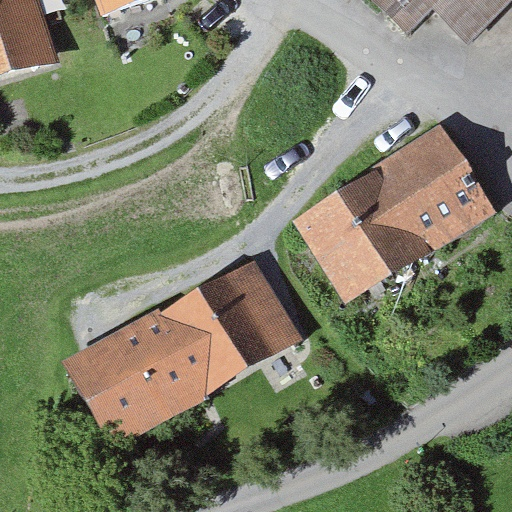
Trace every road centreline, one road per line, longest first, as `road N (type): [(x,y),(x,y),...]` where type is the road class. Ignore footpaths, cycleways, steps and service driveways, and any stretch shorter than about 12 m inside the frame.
road 1 (residential): [(233,511),(371,452),(511,364)]
road 2 (residential): [(511,176),(415,83),(264,0)]
